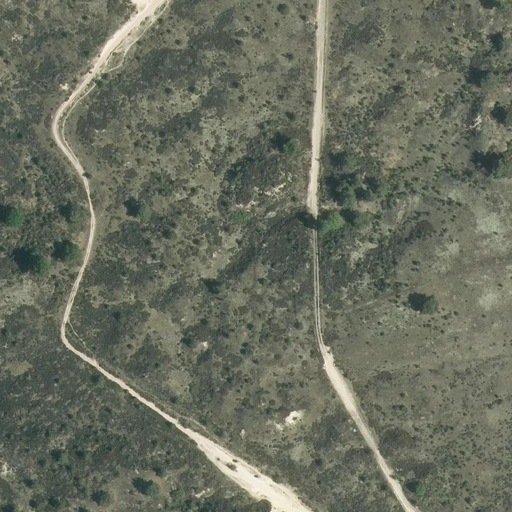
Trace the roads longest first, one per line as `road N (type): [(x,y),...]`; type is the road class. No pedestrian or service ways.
road 1 (track): [(293,511),(61,336),(93,207),(52,125),(155,0)]
road 2 (track): [(410,511),(326,366),(317,330),(313,208),(323,0)]
